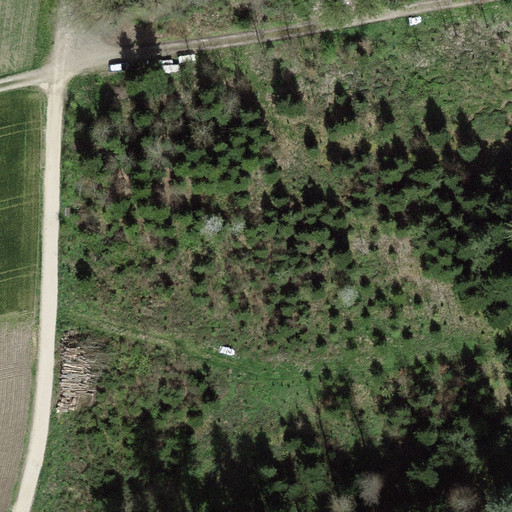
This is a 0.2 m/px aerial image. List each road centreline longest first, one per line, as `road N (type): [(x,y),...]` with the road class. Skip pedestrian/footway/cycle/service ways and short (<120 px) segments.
road 1 (track): [(17,511),(71,0)]
road 2 (track): [(0,90),(486,0)]
